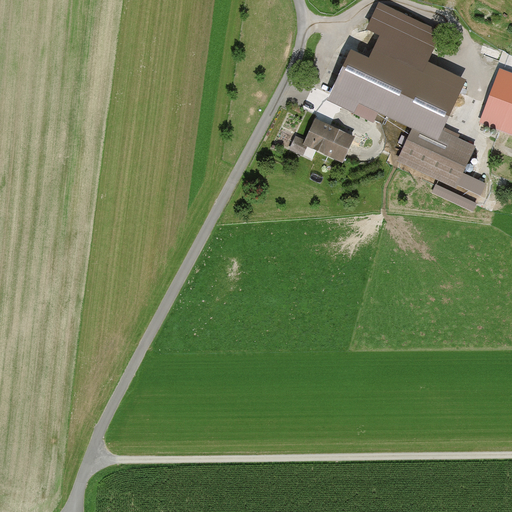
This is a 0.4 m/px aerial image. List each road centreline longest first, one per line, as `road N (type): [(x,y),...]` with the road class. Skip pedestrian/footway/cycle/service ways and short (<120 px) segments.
road 1 (unclassified): [(299,0),(304,24),(289,80),(107,419),(77,511)]
road 2 (track): [(511,454),(90,460)]
road 3 (track): [(511,151),(465,127),(447,102),(429,40),(388,23),(304,24)]
